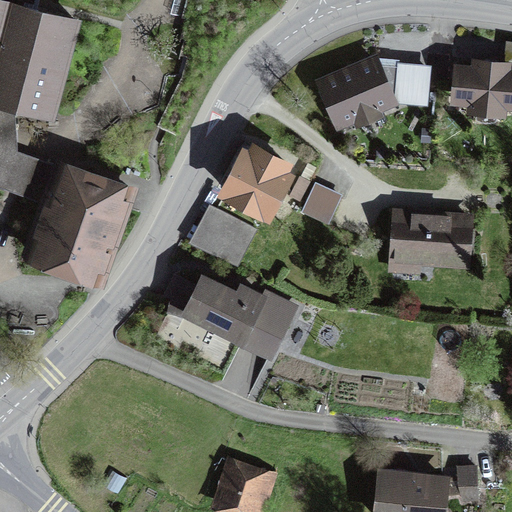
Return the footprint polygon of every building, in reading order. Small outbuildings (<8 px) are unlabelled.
[(0,0),(0,186),(5,188),(11,172),(4,169),(1,130),(16,129),(14,104),(50,114),(75,20),(0,0)] [(186,0),(181,17),(185,18),(180,38),(184,39),(179,55),(187,57),(181,77),(157,126),(176,135),(201,84),(213,48),(227,31),(235,0),(186,0)] [(391,98),(376,61),(322,84),(330,101),(327,106),(331,116),(337,117),(338,121),(356,113),(359,120),(376,113),(373,106),(391,98)] [(474,107),(500,110),(501,101),(511,102),(511,74),(504,74),(504,66),(478,63),(477,71),(459,70),(456,97),(475,99),(474,107)] [(427,68),(399,65),(396,98),(424,100),(427,68)] [(246,154),(226,190),(266,211),(286,175),(280,172),(285,163),(256,147),(251,156),(246,154)] [(42,176),(53,181),(29,251),(100,276),(131,189),(47,161),(42,176)] [(303,194),(312,173),(300,168),(291,189),(303,194)] [(313,184),(301,210),(329,223),(341,197),(313,184)] [(217,208),(197,245),(237,264),(256,229),(217,208)] [(396,212),(393,257),(466,262),(469,217),(396,212)] [(292,310),(266,297),(260,299),(262,295),(243,286),(238,295),(203,277),(191,302),(171,297),(169,309),(185,314),(187,310),(272,352),(292,310)] [(222,500),(258,511),(259,507),(264,509),(267,498),(262,496),(268,477),(232,466),(222,500)] [(458,477),(444,478),(382,472),(377,511),(440,511),(443,490),(461,488),(463,498),(477,496),(476,466),(458,467),(458,477)]
